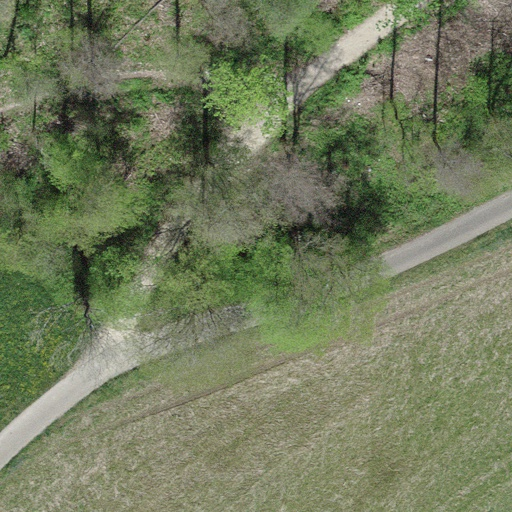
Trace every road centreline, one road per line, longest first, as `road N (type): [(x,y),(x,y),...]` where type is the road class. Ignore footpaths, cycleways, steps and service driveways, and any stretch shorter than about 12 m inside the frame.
road 1 (unclassified): [(0,459),(122,362),(344,288),(511,206)]
road 2 (track): [(122,362),(138,304),(291,89)]
road 3 (track): [(291,89),(416,0)]
